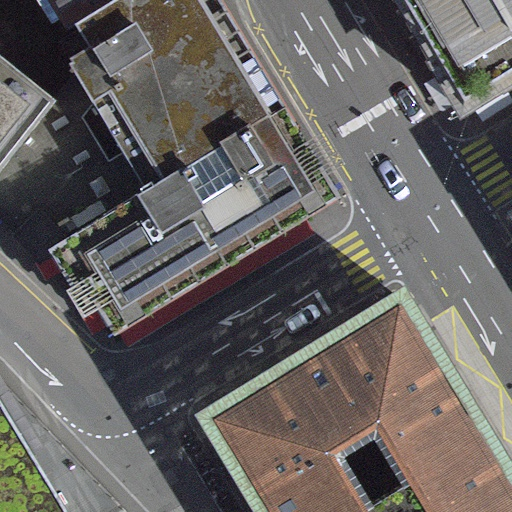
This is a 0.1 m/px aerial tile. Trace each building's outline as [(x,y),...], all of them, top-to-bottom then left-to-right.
[(39,0),(62,37),(125,0),(39,0)] [(61,93),(130,209),(280,120),(206,0),(125,0),(62,37),(70,50),(78,63),(53,78),(61,93)] [(511,0),(371,0),(452,131),(511,94),(511,0)] [(0,165),(50,102),(31,87),(0,62),(0,165)] [(50,102),(0,165),(0,224),(33,267),(130,209),(61,93),(50,102)] [(280,120),(130,209),(33,267),(59,310),(68,305),(95,350),(333,208),(280,120)] [(511,511),(511,486),(398,299),(190,424),(243,511),(511,511)] [(0,511),(57,511),(45,491),(0,416),(0,511)]
